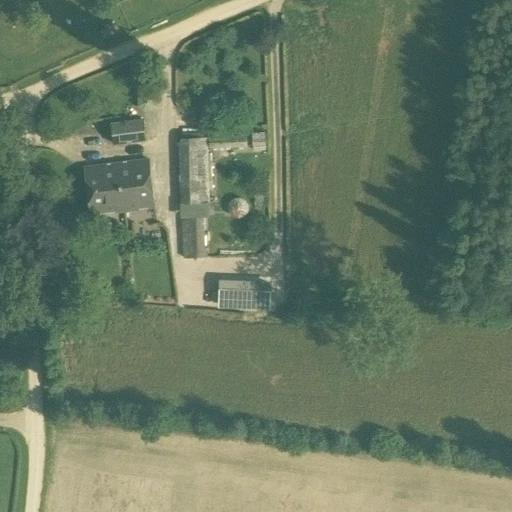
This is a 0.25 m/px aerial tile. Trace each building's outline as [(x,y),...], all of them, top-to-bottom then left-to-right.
[(144,111),(151,110),(155,105),(155,98),(149,94),(142,94),(137,99),(138,106),(144,111)] [(114,142),(146,138),(144,120),(112,123),(114,142)] [(265,133),(253,134),(253,146),(265,146),(265,133)] [(209,148),(247,147),(247,137),(209,138),(209,148)] [(183,202),(207,202),(206,139),(182,139),(183,202)] [(106,185),(109,211),(154,205),(148,159),(117,163),(118,179),(115,179),(116,184),(106,185)] [(92,213),(109,211),(106,185),(116,184),(115,179),(118,179),(117,163),(87,167),(92,213)] [(185,259),(205,258),(204,217),(184,217),(185,259)] [(271,282),(219,280),(218,308),(270,310),(271,282)]
